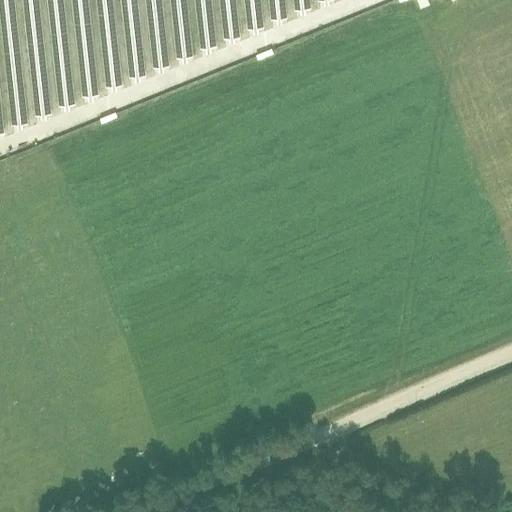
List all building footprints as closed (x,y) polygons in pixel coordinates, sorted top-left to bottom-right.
[(224,43),(222,0),(206,0),(207,44),(224,43)] [(248,37),(246,0),(230,0),(232,38),(248,37)] [(272,29),(271,0),(253,0),(255,30),(272,29)] [(296,20),(295,0),(278,0),(279,21),(296,20)] [(321,8),(320,0),(302,0),(303,9),(321,8)] [(53,133),(36,136),(38,148),(55,146),(53,133)]
